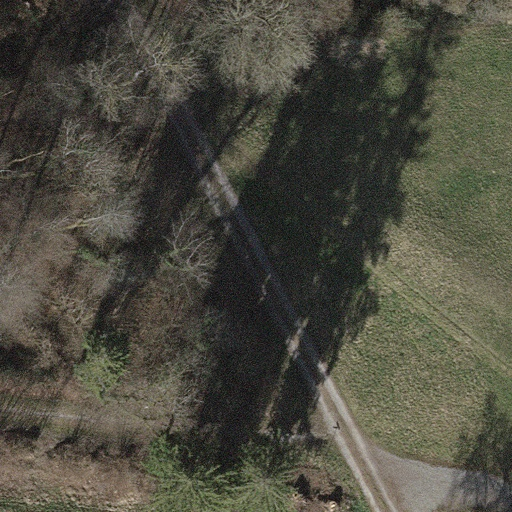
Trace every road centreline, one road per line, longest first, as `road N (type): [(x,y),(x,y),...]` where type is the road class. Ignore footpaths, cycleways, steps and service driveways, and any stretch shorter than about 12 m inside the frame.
road 1 (track): [(352,439),(121,0)]
road 2 (track): [(511,368),(181,118)]
road 3 (track): [(352,439),(0,407)]
road 4 (unclassified): [(511,454),(352,439)]
